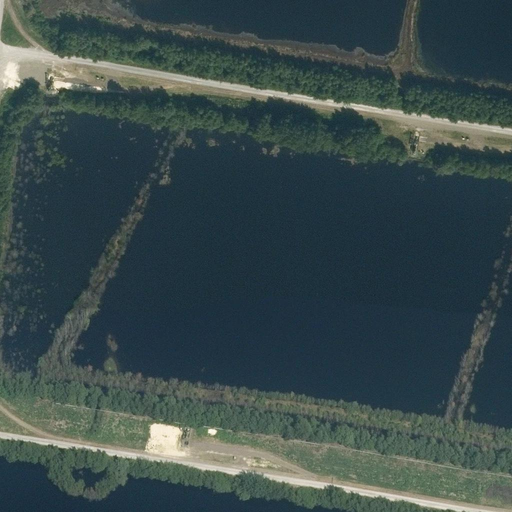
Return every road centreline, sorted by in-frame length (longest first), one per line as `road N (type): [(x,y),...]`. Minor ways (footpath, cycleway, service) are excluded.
road 1 (track): [(511,124),(0,47)]
road 2 (track): [(0,436),(470,511)]
